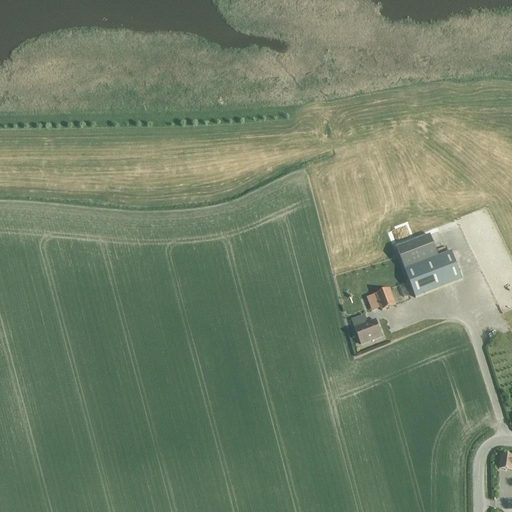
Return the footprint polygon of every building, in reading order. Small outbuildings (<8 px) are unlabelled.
[(396,229),(398,240),(408,237),(406,227),(396,229)] [(396,249),(404,271),(415,299),(462,281),(451,253),(438,258),(430,236),(396,249)] [(395,307),(388,290),(375,295),(381,312),(395,307)] [(382,337),(376,321),(354,330),(360,346),(382,337)] [(511,456),(501,455),(499,470),(511,471),(511,456)]
